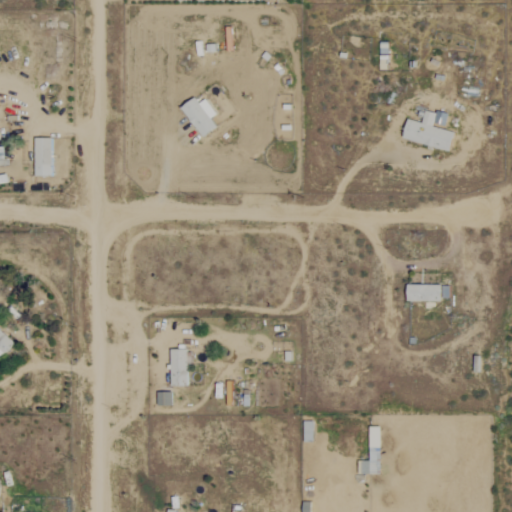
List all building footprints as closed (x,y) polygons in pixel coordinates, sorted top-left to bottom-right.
[(214,115),(204,99),(197,103),(193,98),(180,106),(199,137),(215,127),(209,118),(214,115)] [(447,151),(452,132),(431,127),(434,114),(423,111),(420,123),(404,119),(399,139),(447,151)] [(38,138),(38,176),(55,177),(55,139),(38,138)] [(440,286),(405,285),(404,301),(439,302),(440,286)] [(0,362),(0,363),(18,344),(0,327),(0,362)] [(185,350),(169,350),(170,387),(186,386),(185,350)]
